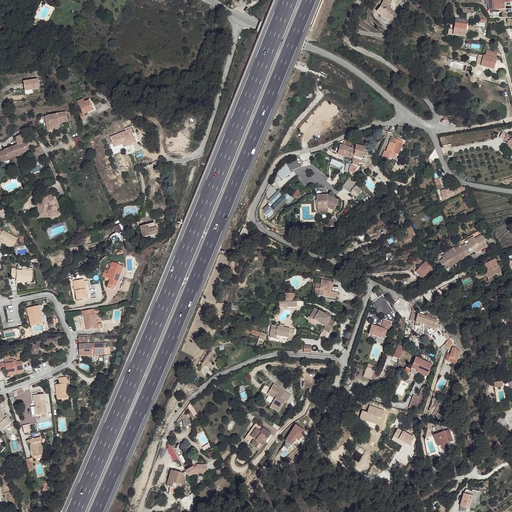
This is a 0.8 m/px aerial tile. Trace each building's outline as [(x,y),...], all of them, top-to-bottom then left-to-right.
[(381,10),(380,10),(380,11),(382,16),(390,22),(391,20),(395,23),(400,14),(396,12),(389,7),(391,0),(389,0),(386,9),(381,10)] [(383,0),(381,10),(386,9),(389,0),(383,0)] [(503,0),(487,0),(488,5),(489,9),(496,9),(496,10),(500,10),(504,9),(503,0)] [(449,29),(448,35),(465,37),(466,32),(467,25),(462,25),(455,24),(454,30),(449,29)] [(467,25),(466,32),(473,34),(475,25),(467,24),(467,25)] [(484,59),(484,67),(493,70),(495,61),(495,58),(485,56),(484,59)] [(482,58),(480,69),(493,72),(493,70),(484,67),(484,59),(482,58)] [(83,99),(80,100),(78,103),(83,113),(93,109),(89,100),(85,101),(83,99)] [(57,115),(47,116),(49,127),(56,126),(55,125),(59,124),(59,123),(68,121),(66,112),(57,113),(57,115)] [(24,139),(23,135),(15,138),(18,145),(20,144),(24,152),(28,150),(28,148),(27,143),(24,139)] [(403,142),(391,136),(385,150),(391,153),(392,151),(397,154),(403,142)] [(37,140),(36,139),(27,143),(28,148),(39,143),(37,140)] [(344,141),(342,146),(346,147),(354,149),(354,147),(352,146),(352,143),(344,141)] [(24,152),(20,144),(18,145),(12,147),(16,156),(17,156),(24,152)] [(342,146),(340,145),(337,154),(344,156),(346,147),(342,146)] [(356,145),(355,150),(353,157),(363,159),(364,152),(370,153),(371,149),(356,145)] [(16,156),(12,147),(0,152),(0,159),(1,162),(16,156)] [(354,149),(346,147),(344,156),(353,159),(353,157),(355,150),(354,149)] [(383,149),(379,158),(385,158),(388,158),(391,153),(385,150),(383,149)] [(292,171),(300,166),(296,159),(288,165),(292,171)] [(282,180),(287,171),(281,168),(277,176),(282,180)] [(349,177),(342,187),(349,192),(356,183),(349,177)] [(355,185),(349,193),(356,198),(362,191),(355,185)] [(455,189),(442,192),(443,199),(456,196),(461,194),(460,190),(455,191),(455,189)] [(268,200),(272,204),(282,195),(278,191),(268,200)] [(325,194),(315,195),(316,208),(326,207),(333,210),(338,199),(325,194)] [(276,212),(288,200),(284,195),(271,207),(276,212)] [(51,196),(42,200),(44,205),(44,208),(43,216),(49,216),(50,218),(57,215),(58,218),(63,216),(59,208),(55,198),(52,199),(51,196)] [(270,209),(264,212),(267,217),(273,213),(270,209)] [(153,215),(147,217),(150,228),(158,225),(157,220),(155,221),(153,215)] [(150,228),(147,217),(139,220),(143,231),(150,228)] [(117,233),(124,229),(120,223),(114,227),(117,233)] [(410,227),(407,229),(412,239),(416,237),(410,227)] [(15,237),(1,228),(0,229),(0,239),(4,241),(10,245),(15,237)] [(129,236),(122,239),(126,247),(132,244),(131,241),(129,236)] [(122,239),(118,242),(122,249),(126,247),(122,239)] [(465,247),(462,249),(467,258),(474,255),(474,253),(476,252),(478,254),(489,249),(484,239),(476,243),(476,242),(469,245),(470,246),(466,248),(465,247)] [(444,254),(446,256),(449,255),(453,253),(462,249),(461,246),(444,254)] [(443,261),(439,262),(443,269),(446,268),(447,270),(457,265),(457,263),(464,260),(467,258),(462,249),(453,253),(449,255),(446,256),(442,258),(443,261)] [(485,271),(488,277),(496,273),(501,271),(494,258),(484,263),(487,269),(485,271)] [(125,266),(115,262),(108,276),(111,278),(109,282),(116,286),(125,266)] [(419,268),(414,272),(421,279),(432,270),(425,263),(424,264),(422,262),(417,267),(419,268)] [(16,269),(10,268),(10,277),(15,278),(15,280),(24,281),(31,281),(31,271),(16,270),(16,269)] [(321,284),(316,283),(315,288),(318,289),(316,295),(336,298),(337,292),(331,291),(329,291),(331,280),(331,278),(322,276),(321,284)] [(82,279),(72,280),(74,290),(74,292),(75,299),(85,297),(82,279)] [(132,282),(126,279),(121,290),(128,293),(132,282)] [(24,309),(25,316),(27,315),(28,321),(26,321),(27,325),(27,327),(33,326),(32,324),(39,323),(37,307),(24,309)] [(324,314),(315,308),(310,316),(325,326),(323,329),(329,332),(334,323),(329,319),(330,317),(329,317),(324,314)] [(93,309),(81,311),(81,316),(83,316),(85,330),(97,328),(96,324),(93,309)] [(425,316),(418,314),(415,322),(423,325),(425,316)] [(426,316),(425,316),(423,325),(429,327),(430,324),(432,318),(431,318),(426,316)] [(387,330),(390,331),(392,323),(383,320),(381,327),(371,325),(368,335),(384,339),(387,330)] [(279,327),(272,325),(270,337),(275,338),(276,336),(288,339),(289,336),(294,337),(295,329),(284,327),(279,327)] [(5,339),(21,334),(19,327),(3,332),(5,339)] [(329,332),(323,329),(319,336),(324,339),(329,332)] [(85,344),(79,345),(80,356),(105,355),(104,344),(92,344),(85,344)] [(398,344),(393,356),(399,359),(404,347),(398,344)] [(456,350),(452,349),(450,355),(450,357),(457,359),(460,351),(457,350),(456,350)] [(434,364),(418,357),(416,363),(422,365),(420,370),(430,374),(434,364)] [(5,365),(0,365),(0,374),(5,373),(4,369),(7,368),(8,374),(8,375),(13,373),(13,371),(16,370),(17,372),(25,369),(23,360),(18,362),(13,361),(13,360),(11,360),(5,362),(5,365)] [(371,379),(375,366),(368,363),(363,376),(371,379)] [(67,376),(58,378),(59,383),(55,384),(57,399),(67,397),(65,383),(68,382),(67,376)] [(285,392),(273,385),(270,390),(282,395),(285,392)] [(418,397),(413,395),(409,408),(415,410),(417,403),(421,404),(425,389),(421,387),(418,397)] [(282,395),(270,390),(267,395),(274,399),(270,407),(278,413),(284,401),(281,398),(282,395)] [(43,392),(32,393),(32,400),(34,400),(35,405),(36,414),(46,412),(43,392)] [(381,410),(368,403),(363,414),(373,420),(376,415),(383,419),(386,413),(381,411),(381,410)] [(0,407),(1,407),(0,405),(0,426),(1,428),(10,421),(6,416),(3,413),(0,409),(0,407)] [(242,441),(249,445),(253,440),(249,438),(254,429),(258,431),(260,428),(252,424),(242,441)] [(295,425),(285,442),(294,448),(304,431),(295,425)] [(258,450),(266,438),(263,436),(266,432),(260,428),(258,431),(254,429),(249,438),(253,440),(249,445),(258,450)] [(451,441),(447,430),(432,436),(436,447),(445,444),(451,441)] [(40,435),(27,439),(28,443),(30,443),(33,456),(43,453),(43,450),(41,442),(40,440),(41,439),(40,435)] [(44,455),(43,453),(33,456),(30,443),(28,443),(32,458),(44,455)] [(447,449),(445,444),(436,447),(438,452),(447,449)] [(32,458),(25,459),(28,471),(34,466),(32,458)] [(183,476),(184,478),(201,468),(193,468),(193,470),(190,470),(183,476)] [(203,469),(201,468),(184,478),(187,482),(193,478),(193,476),(203,476),(203,469)] [(184,478),(183,476),(176,481),(167,483),(168,487),(184,478)] [(187,482),(184,478),(168,487),(169,490),(177,488),(177,487),(181,486),(187,482)] [(464,494),(460,507),(470,509),(472,501),(477,503),(478,498),(474,497),(464,494)]
